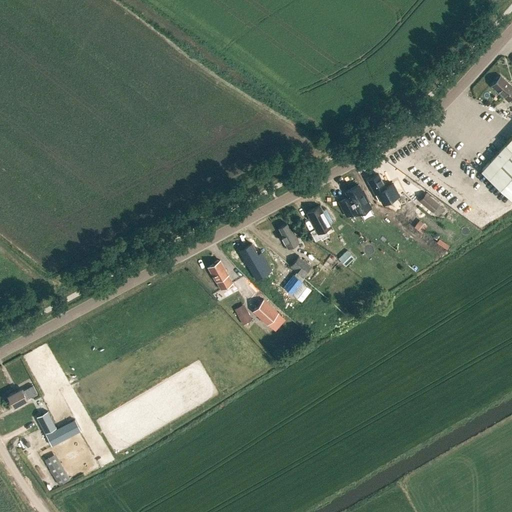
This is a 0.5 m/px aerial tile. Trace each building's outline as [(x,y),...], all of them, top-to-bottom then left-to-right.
[(511,86),(500,75),(491,85),(508,101),(511,97),(511,86)] [(511,136),(481,170),(511,198),(511,136)] [(386,187),(379,174),(368,180),(376,195),(377,194),(381,200),(391,195),(392,196),(398,193),(393,183),(386,187)] [(347,216),(357,211),(358,214),(371,207),(365,196),(366,196),(363,190),(362,191),(359,185),(346,191),(349,197),(339,202),(347,216)] [(413,185),(410,190),(417,194),(420,189),(413,185)] [(432,211),(439,203),(426,192),(419,200),(432,211)] [(322,240),(327,237),(323,230),(331,226),(320,205),(307,212),(316,229),(311,232),(316,241),(321,238),(322,240)] [(419,221),(416,225),(423,230),(425,226),(419,221)] [(291,232),(287,223),(279,227),(283,236),(282,237),(288,248),(299,242),(293,231),(291,232)] [(240,248),(239,248),(255,278),(256,278),(255,275),(270,267),(272,269),(261,249),(262,251),(259,253),(253,243),(241,249),(240,248)] [(345,265),(354,257),(347,250),(338,258),(345,265)] [(303,276),(311,266),(299,256),(291,266),(303,276)] [(232,283),(228,275),(220,260),(208,267),(217,282),(221,289),(232,283)] [(280,271),(288,277),(294,270),(285,263),(280,271)] [(263,272),(260,282),(267,285),(271,275),(263,272)] [(292,293),(302,281),(293,274),(283,286),(292,293)] [(301,301),(311,288),(302,281),(292,293),(301,301)] [(252,311),(267,324),(278,312),(263,299),(252,311)] [(246,300),(237,304),(245,321),(255,317),(246,300)] [(319,332),(340,311),(333,304),(312,325),(319,332)] [(37,392),(32,385),(23,391),(21,388),(8,396),(14,406),(27,398),(37,392)] [(56,427),(47,411),(36,416),(45,433),(56,427)] [(52,445),(80,430),(74,419),(46,434),(52,445)] [(50,468),(59,484),(69,478),(66,473),(62,475),(56,465),(50,468)]
